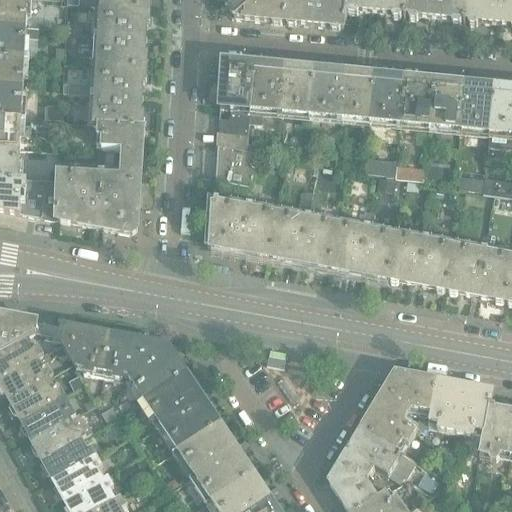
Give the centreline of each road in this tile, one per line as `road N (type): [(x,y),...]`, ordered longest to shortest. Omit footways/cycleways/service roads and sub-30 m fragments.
road 1 (residential): [(511,70),(187,39)]
road 2 (residential): [(169,298),(187,39)]
road 3 (residential): [(169,298),(386,340)]
road 4 (residential): [(307,466),(386,340)]
road 5 (residential): [(307,466),(269,437),(220,364)]
road 6 (residential): [(386,340),(511,363)]
road 7 (residential): [(47,274),(169,298)]
